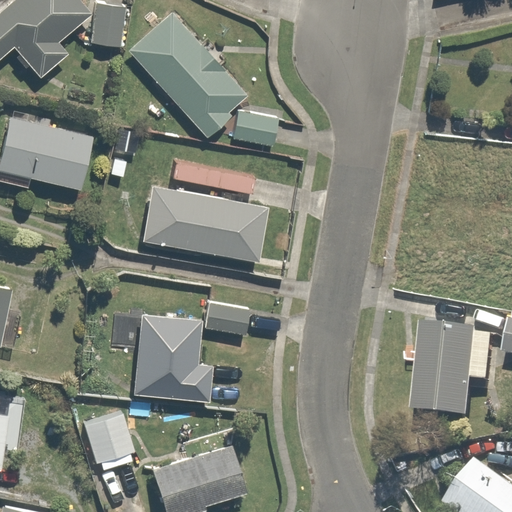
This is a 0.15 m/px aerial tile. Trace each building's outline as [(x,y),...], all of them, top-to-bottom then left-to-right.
[(0,0),(0,60),(13,49),(38,77),(65,53),(54,40),(88,10),(79,0),(0,0)] [(117,0),(90,0),(85,39),(92,40),(91,47),(105,49),(106,42),(118,44),(124,1),(117,0)] [(246,93),(171,9),(128,47),(205,133),(211,130),(272,143),(277,120),(227,109),(246,93)] [(89,133),(5,113),(0,136),(0,167),(77,185),(89,133)] [(6,288),(0,286),(0,345),(15,349),(23,313),(2,309),(6,288)] [(244,301),(203,297),(200,328),(241,332),(244,301)] [(198,319),(139,312),(130,392),(208,401),(213,361),(193,359),(198,319)] [(496,335),(425,327),(415,411),(470,417),(474,380),(491,382),(496,335)] [(91,455),(94,463),(133,449),(117,405),(79,419),(81,426),(73,429),(84,458),(91,455)] [(165,511),(168,511),(241,488),(227,443),(233,427),(184,442),(187,455),(150,461),(165,511)] [(511,511),(511,484),(477,459),(445,502),(459,511),(511,511)] [(50,511),(0,501),(0,511),(50,511)]
